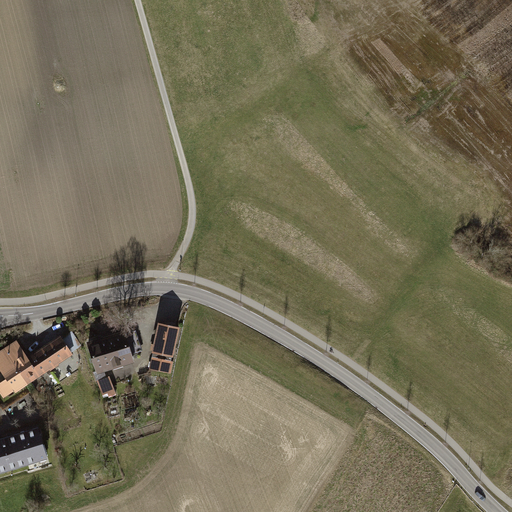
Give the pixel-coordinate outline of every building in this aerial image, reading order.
[(180,327),(159,322),(150,368),(171,373),(180,327)] [(97,375),(135,362),(125,331),(87,343),(97,375)] [(60,335),(28,357),(40,375),(73,353),(60,335)] [(15,392),(40,375),(28,357),(16,340),(0,351),(0,370),(2,374),(15,392)] [(97,379),(104,396),(117,391),(111,374),(97,379)] [(36,423),(0,434),(0,468),(46,454),(36,423)]
